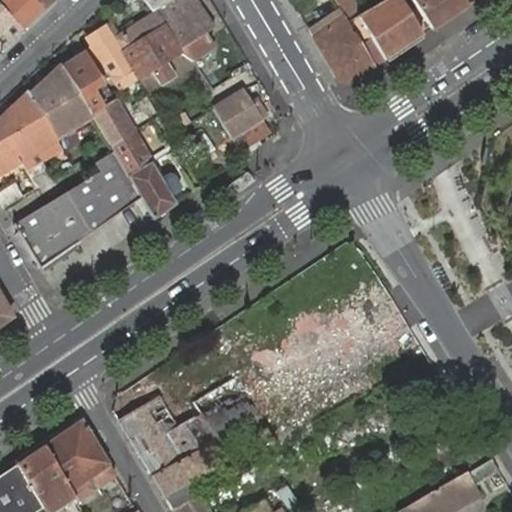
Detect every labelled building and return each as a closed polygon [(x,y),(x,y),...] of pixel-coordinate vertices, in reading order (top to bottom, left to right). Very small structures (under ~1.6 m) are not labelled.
[(34,0),(0,0),(0,8),(21,31),(44,10),(34,0)] [(54,0),(34,0),(44,10),(54,0)] [(140,0),(150,12),(163,4),(169,0),(140,0)] [(165,32),(177,50),(214,27),(197,0),(169,0),(163,4),(177,25),(165,32)] [(356,0),(333,0),(345,17),(348,22),(365,12),(356,0)] [(385,0),(365,12),(348,22),(354,31),(359,29),(362,26),(365,31),(370,39),(384,62),(422,36),(407,13),(402,5),(399,1),(400,0),(385,0)] [(411,0),(431,30),(467,5),(463,0),(411,0)] [(162,28),(165,32),(177,25),(163,4),(150,12),(153,16),(154,15),(162,28)] [(0,51),(21,31),(0,8),(0,51)] [(122,54),(162,28),(154,15),(153,16),(113,41),(122,54)] [(354,31),(348,22),(345,17),(328,29),(323,20),(308,29),(338,80),(352,83),(375,68),(354,31)] [(105,28),(111,37),(116,34),(110,24),(110,25),(105,28)] [(120,89),(137,78),(122,54),(113,41),(111,37),(105,28),(86,40),(91,48),(84,53),(99,78),(106,73),(117,91),(120,89)] [(137,78),(137,79),(150,71),(160,87),(175,77),(165,61),(178,53),(177,50),(165,32),(162,28),(122,54),(137,78)] [(78,95),(91,117),(115,103),(99,78),(84,53),(60,67),(68,80),(78,95)] [(68,80),(60,67),(60,65),(34,89),(39,97),(32,101),(42,117),(55,139),(91,118),(91,117),(78,95),(68,80)] [(236,76),(240,83),(252,76),(246,65),(233,72),(236,76)] [(207,101),(212,110),(238,93),(242,90),(245,94),(258,86),(252,76),(240,83),(235,87),(233,84),(207,101)] [(39,97),(34,89),(29,94),(32,101),(39,97)] [(238,93),(212,110),(230,138),(261,119),(270,114),(265,96),(252,104),(245,94),(242,90),(238,93)] [(32,101),(29,94),(9,112),(9,113),(19,104),(21,107),(32,101)] [(31,123),(42,117),(32,101),(21,107),(31,123)] [(92,119),(109,147),(133,133),(115,103),(91,117),(91,118),(92,119)] [(22,159),(55,139),(42,117),(31,123),(21,107),(19,104),(9,113),(24,127),(9,137),(22,159)] [(0,120),(0,142),(9,137),(24,127),(9,113),(9,112),(0,120)] [(261,119),(230,138),(237,150),(269,131),(261,119)] [(153,220),(175,205),(182,192),(174,176),(160,179),(133,133),(109,147),(113,153),(139,197),(153,220)] [(0,171),(22,159),(9,137),(0,142),(0,171)] [(103,223),(139,197),(113,153),(94,164),(100,173),(81,184),(103,223)] [(13,183),(0,190),(0,203),(2,207),(21,197),(13,183)] [(86,235),(103,223),(81,184),(64,194),(86,235)] [(72,245),(86,235),(64,194),(48,204),(72,245)] [(48,204),(13,226),(38,270),(72,245),(48,204)] [(286,444),(435,364),(384,269),(235,349),(286,444)] [(0,324),(10,318),(0,301),(0,324)] [(81,422),(43,447),(73,499),(76,503),(114,477),(81,422)] [(43,447),(15,465),(43,509),(44,511),(54,511),(73,499),(43,447)] [(446,511),(476,494),(473,489),(494,475),(485,460),(481,462),(464,472),(397,511),(446,511)] [(15,465),(0,475),(0,511),(37,511),(43,509),(15,465)] [(194,498),(171,511),(203,511),(195,498),(194,498)] [(245,511),(265,511),(261,503),(245,511)]
